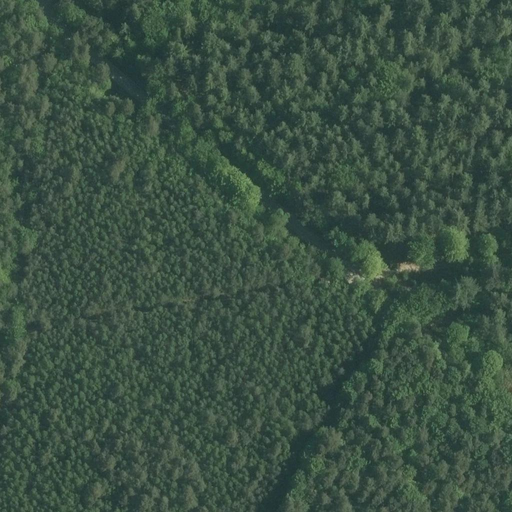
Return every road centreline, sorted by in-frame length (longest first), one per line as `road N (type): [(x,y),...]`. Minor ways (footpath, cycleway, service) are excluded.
road 1 (unclassified): [(511,402),(27,0)]
road 2 (track): [(511,369),(80,0)]
road 3 (track): [(0,342),(511,257)]
road 4 (track): [(50,19),(0,425)]
